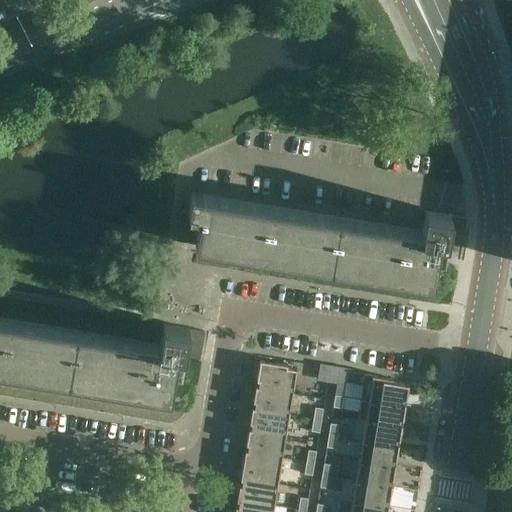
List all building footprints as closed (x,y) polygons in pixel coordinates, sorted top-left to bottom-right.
[(466,219),(425,212),(421,232),(191,194),(188,213),(180,212),(175,241),(194,244),(194,246),(196,247),(197,244),(430,283),(430,285),(432,286),(437,256),(439,242),(462,245),(466,219)] [(161,345),(0,318),(0,368),(159,394),(169,396),(168,399),(171,399),(178,355),(201,358),(205,332),(164,325),(161,345)] [(254,388),(292,394),(296,370),(286,368),(286,365),(259,361),(256,381),(258,381),(257,387),(255,387),(254,388)] [(329,368),(321,367),(319,379),(327,380),(329,368)] [(338,370),(336,382),(344,383),(346,371),(338,370)] [(364,374),(360,400),(403,407),(406,384),(391,381),(392,379),(364,374)] [(334,395),(342,397),(344,387),(336,385),(334,395)] [(288,416),(292,394),(254,388),(252,402),(254,403),(254,408),(251,408),(251,410),(288,416)] [(334,395),(332,407),(340,409),(342,397),(334,395)] [(399,427),(403,407),(360,400),(356,420),(364,421),(399,427)] [(312,420),(320,421),(322,409),(314,408),(312,420)] [(285,437),(288,416),(251,410),(249,424),(251,424),(250,430),(248,429),(247,431),(285,437)] [(320,421),(312,420),(310,432),(318,433),(320,421)] [(364,421),(360,441),(396,447),(399,427),(364,421)] [(328,436),(336,437),(337,425),(329,424),(328,436)] [(281,458),(285,437),(247,431),(245,445),(247,445),(247,451),(244,451),(244,452),(281,458)] [(336,437),(328,436),(326,448),(334,449),(336,437)] [(360,441),(357,461),(393,467),(396,447),(360,441)] [(305,462),(313,464),(315,452),(307,451),(305,462)] [(244,452),(240,478),(277,484),(281,458),(244,452)] [(390,487),(393,467),(357,461),(354,481),(390,487)] [(313,464),(305,462),(303,474),(311,476),(313,464)] [(321,476),(329,477),(331,465),(323,464),(321,476)] [(329,477),(321,476),(319,488),(327,489),(329,477)] [(274,506),(277,484),(240,478),(239,480),(242,481),(241,486),(238,486),(236,500),(274,506)] [(387,507),(390,487),(354,481),(350,501),(387,507)] [(298,510),(306,511),(307,499),(299,498),(298,510)] [(272,511),(274,506),(236,500),(236,502),(238,502),(237,508),(235,507),(234,511),(272,511)] [(385,511),(387,507),(350,501),(348,511),(385,511)]
